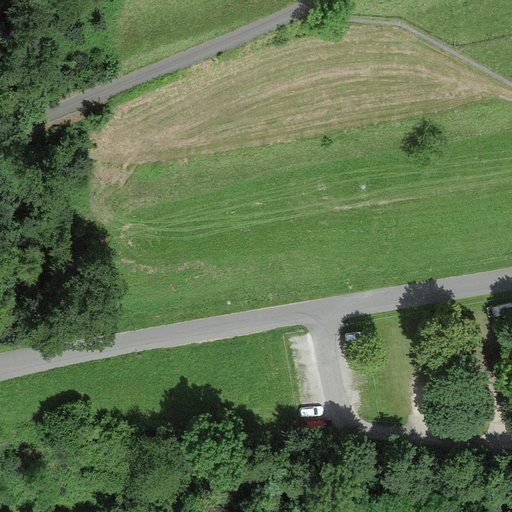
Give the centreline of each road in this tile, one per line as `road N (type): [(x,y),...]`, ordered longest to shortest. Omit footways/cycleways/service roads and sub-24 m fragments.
road 1 (unclassified): [(511,279),(0,370)]
road 2 (unclassified): [(312,0),(0,134)]
